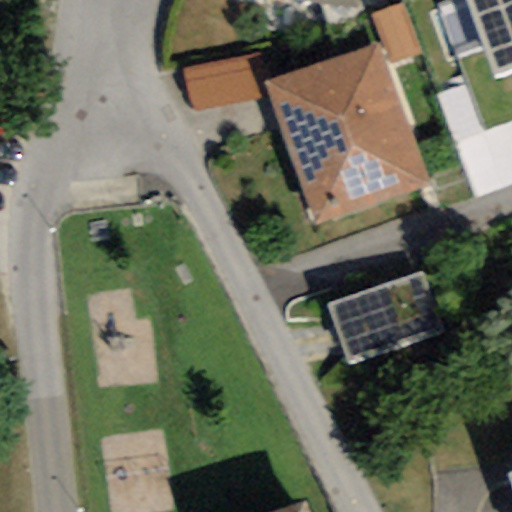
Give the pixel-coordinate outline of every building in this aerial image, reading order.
[(234,0),(355,12),(356,0),(234,0)] [(511,0),(465,0),(442,8),(475,109),(511,96),(511,0)] [(411,14),(378,23),(392,74),(425,66),(411,14)] [(261,89),(312,233),(429,193),(379,49),(261,89)] [(326,312),(347,370),(442,336),(421,277),(326,312)]
